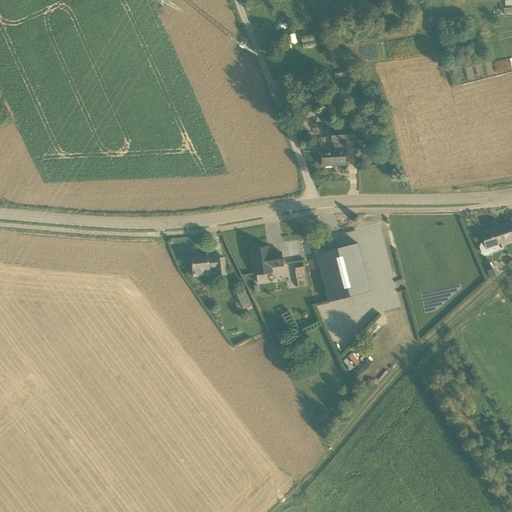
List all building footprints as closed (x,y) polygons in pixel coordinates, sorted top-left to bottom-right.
[(511,11),(511,0),(503,0),(504,12),(511,11)] [(348,85),(346,76),(334,77),(329,78),(331,92),(348,89),(348,85)] [(353,129),(353,121),(337,122),(338,130),(331,130),(332,141),(333,141),(334,149),(321,150),(322,166),(345,165),(344,140),(355,140),(354,129),(353,129)] [(511,217),(511,218),(511,220),(511,222),(496,228),(496,229),(482,233),(482,232),(482,233),(485,242),(481,243),(480,247),(482,254),(485,255),(504,249),(502,243),(511,239),(511,217)] [(328,302),(370,291),(358,243),(316,254),(328,302)] [(269,254),(268,247),(252,249),(256,275),(257,274),(258,283),(259,283),(259,282),(266,281),(265,273),(272,272),(271,267),(283,265),(281,252),(269,254)] [(208,262),(208,256),(192,257),(194,276),(204,275),(203,269),(209,269),(209,267),(216,267),(217,276),(226,275),(224,258),(215,259),(216,262),(208,262)] [(298,287),(306,286),(305,277),(297,279),(298,287)] [(252,306),(245,291),(237,295),(244,309),(252,306)]
